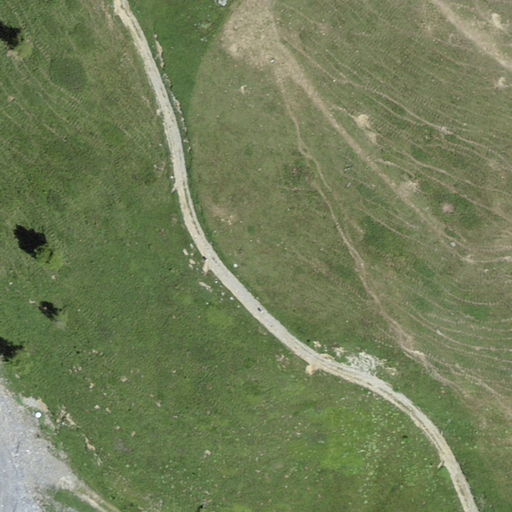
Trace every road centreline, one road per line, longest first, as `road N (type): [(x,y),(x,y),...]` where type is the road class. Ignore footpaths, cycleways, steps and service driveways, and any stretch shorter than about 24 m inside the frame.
road 1 (track): [(471,511),(445,453),(412,411),(296,346),(199,241),(166,108),(119,0)]
road 2 (track): [(0,438),(97,511)]
